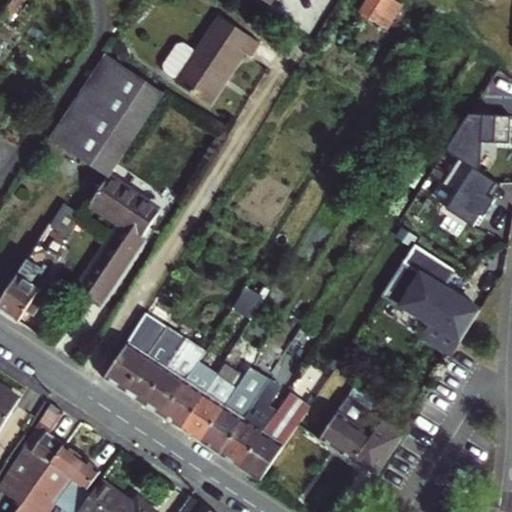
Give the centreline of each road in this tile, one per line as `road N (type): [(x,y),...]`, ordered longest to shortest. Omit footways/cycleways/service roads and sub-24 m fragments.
road 1 (unknown): [(89,395),(314,30)]
road 2 (residential): [(0,336),(264,511)]
